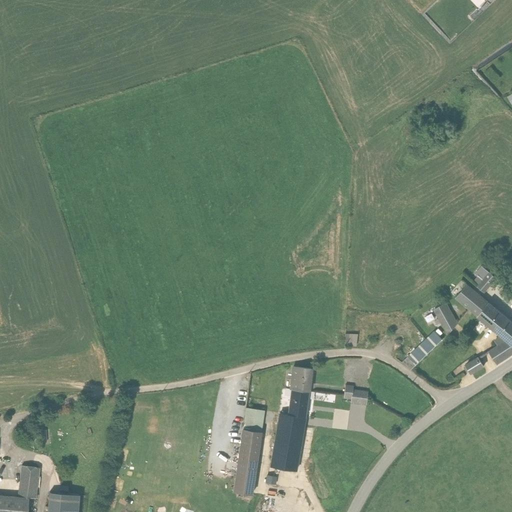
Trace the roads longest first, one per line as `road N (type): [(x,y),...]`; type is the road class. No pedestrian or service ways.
road 1 (unclassified): [(448,405),(382,355),(316,353),(86,398),(8,422)]
road 2 (tertiary): [(353,511),(396,447),(448,405)]
